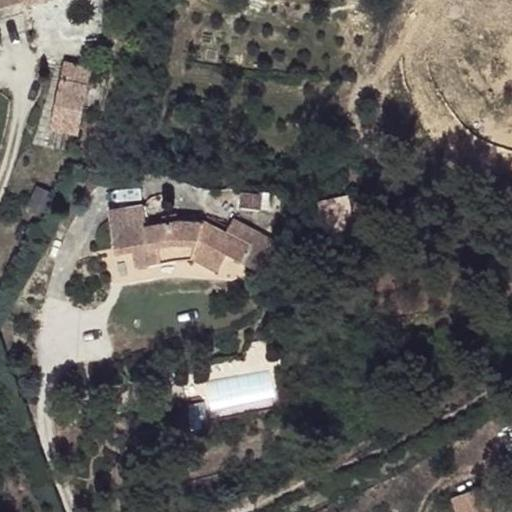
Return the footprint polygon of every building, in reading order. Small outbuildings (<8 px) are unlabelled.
[(59,60),(42,125),(65,131),(83,67),(59,60)] [(182,229),(109,240),(109,263),(128,262),(129,275),(169,270),(180,250),(196,252),(187,266),(212,282),(223,266),(241,274),(242,272),(260,246),(236,229),(225,245),(204,231),(182,229)] [(274,255),(260,246),(242,272),(256,280),(274,255)] [(180,250),(169,270),(187,266),(196,252),(180,250)] [(448,495),(454,511),(494,511),(481,481),(448,495)]
